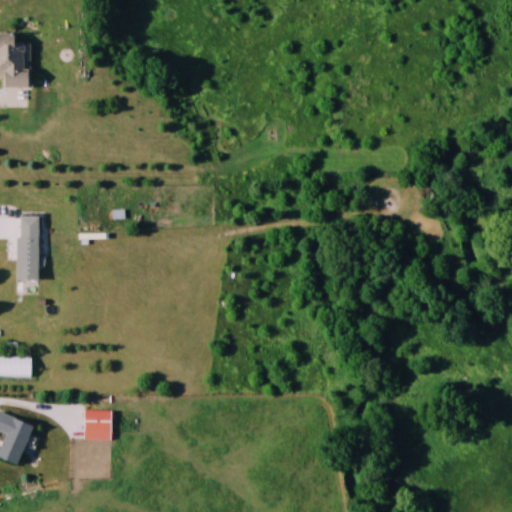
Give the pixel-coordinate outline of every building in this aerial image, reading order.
[(27,89),(28,44),(12,43),(12,34),(0,34),(0,77),(3,77),(3,88),(27,89)] [(104,221),(123,221),(123,212),(104,212),(104,221)] [(38,218),(16,218),(16,281),(38,281),(38,218)] [(110,411),(83,411),(83,441),(110,441),(110,411)] [(0,447),(0,459),(16,466),(31,425),(0,413),(0,432),(5,434),(0,447)]
